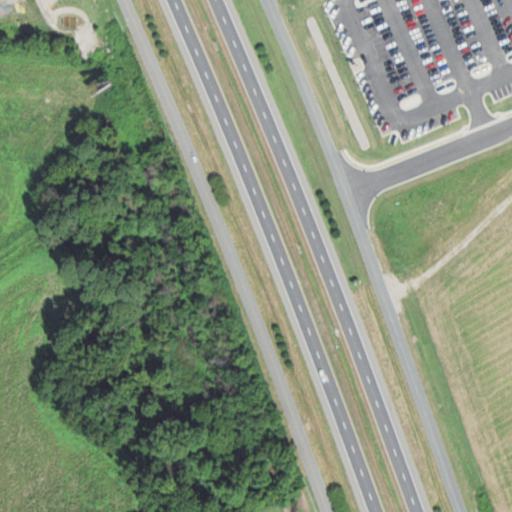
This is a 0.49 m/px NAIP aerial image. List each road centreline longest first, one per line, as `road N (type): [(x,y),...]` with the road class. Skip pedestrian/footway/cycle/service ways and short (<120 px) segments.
road 1 (trunk): [(170,0),(374,511)]
road 2 (residential): [(127,0),(330,511)]
road 3 (trunk): [(420,511),(309,211),(218,0)]
road 4 (residential): [(269,0),(435,435)]
